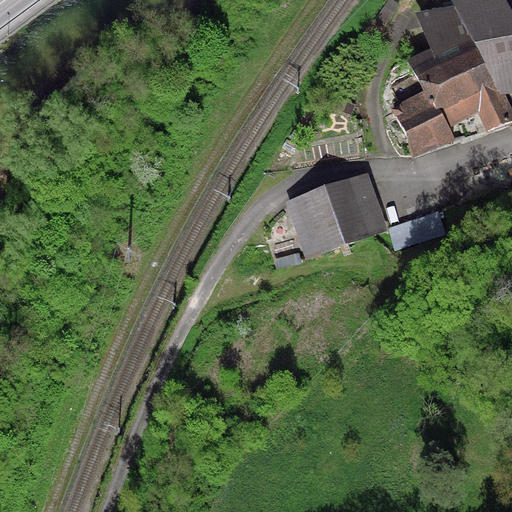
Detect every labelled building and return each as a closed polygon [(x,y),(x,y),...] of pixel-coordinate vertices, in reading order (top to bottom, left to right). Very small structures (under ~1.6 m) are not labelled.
[(400,4),(393,0),(387,0),(375,18),(386,25),(400,4)] [(511,0),(451,0),(454,6),(416,14),(430,48),(437,64),(478,46),(500,95),(505,94),(511,92),(511,0)] [(511,121),(511,109),(505,94),(500,95),(478,46),(437,64),(430,48),(407,60),(424,91),(400,104),(392,109),(405,131),(414,159),(511,121)] [(352,115),(356,104),(337,97),(333,108),(352,115)] [(368,173),(286,201),(306,260),(388,231),(368,173)] [(439,211),(388,227),(395,250),(446,234),(439,211)] [(299,253),(274,259),(276,270),(302,263),(299,253)]
